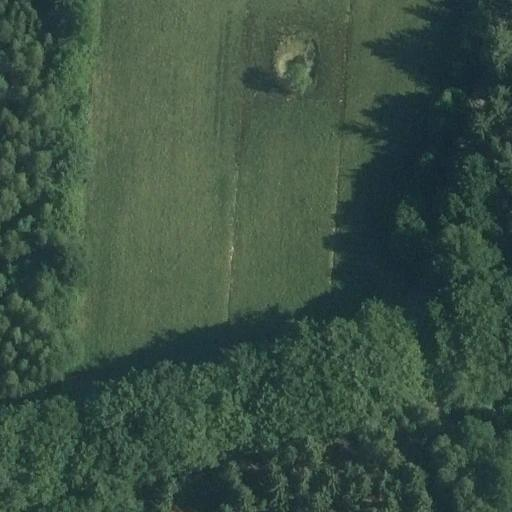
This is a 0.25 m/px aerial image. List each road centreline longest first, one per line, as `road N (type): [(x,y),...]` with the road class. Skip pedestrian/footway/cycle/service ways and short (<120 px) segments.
road 1 (track): [(0,476),(418,360)]
road 2 (track): [(511,10),(418,360)]
